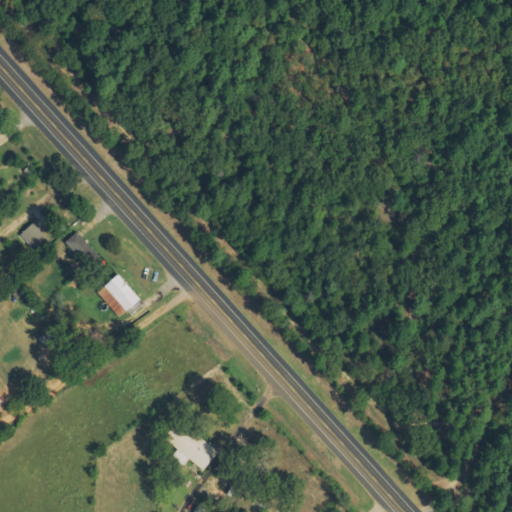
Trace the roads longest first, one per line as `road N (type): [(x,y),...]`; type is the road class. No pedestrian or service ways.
road 1 (primary): [(406,511),(0,61)]
road 2 (residential): [(234,322),(54,511)]
